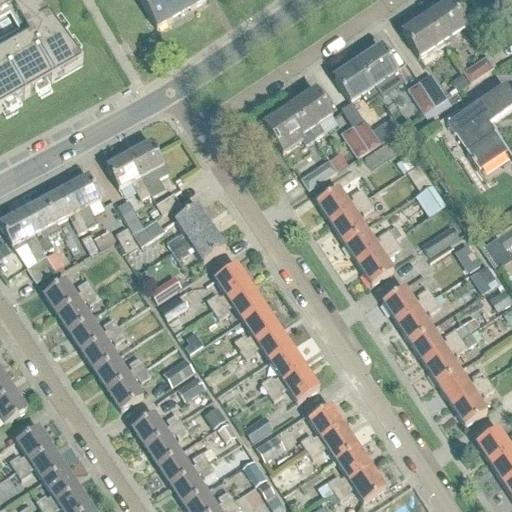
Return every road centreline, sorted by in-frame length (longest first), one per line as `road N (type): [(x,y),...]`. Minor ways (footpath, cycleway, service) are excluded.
road 1 (residential): [(443,511),(196,132)]
road 2 (residential): [(395,0),(196,132)]
road 3 (residential): [(132,511),(0,312)]
road 4 (unclassified): [(0,187),(171,93)]
road 5 (unclassified): [(171,93),(313,0)]
